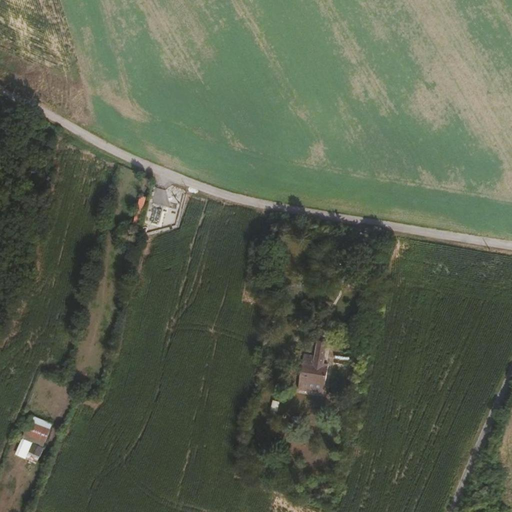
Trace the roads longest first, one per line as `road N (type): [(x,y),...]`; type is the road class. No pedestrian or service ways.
road 1 (track): [(511,246),(244,202),(154,171),(0,91)]
road 2 (unclassified): [(452,511),(511,372)]
